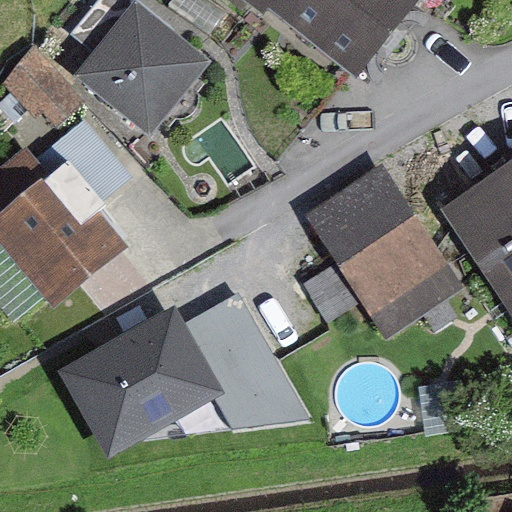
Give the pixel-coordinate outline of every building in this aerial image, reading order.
[(153,136),(212,65),(132,0),(108,0),(80,35),(99,51),(79,75),(153,136)] [(238,0),(273,27),(293,0),(238,0)] [(407,0),(293,0),(273,27),(358,93),(422,11),(407,0)] [(407,0),(422,11),(431,0),(407,0)] [(85,101),(41,53),(15,76),(58,125),(85,101)] [(457,278),(386,170),(314,216),(385,325),(457,278)] [(72,176),(0,231),(0,237),(63,317),(137,259),(72,176)] [(511,178),(454,215),(511,306),(511,178)] [(182,308),(65,373),(114,463),(232,398),(182,308)]
